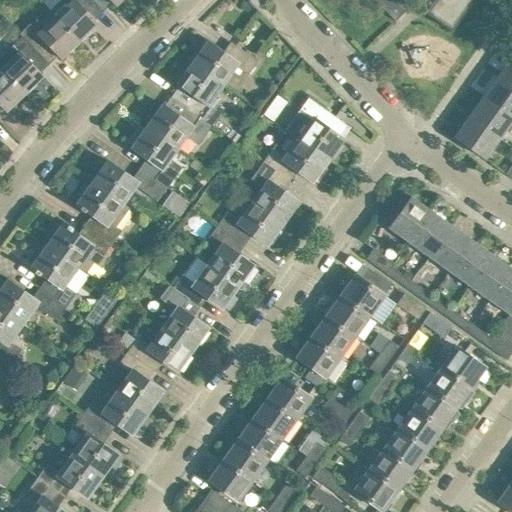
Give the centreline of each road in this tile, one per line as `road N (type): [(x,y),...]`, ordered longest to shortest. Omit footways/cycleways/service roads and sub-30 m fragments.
road 1 (residential): [(134,504),(405,135)]
road 2 (residential): [(0,210),(79,109),(187,0)]
road 3 (residential): [(405,135),(270,0)]
road 4 (residential): [(511,209),(405,135)]
road 5 (residential): [(439,511),(511,412)]
